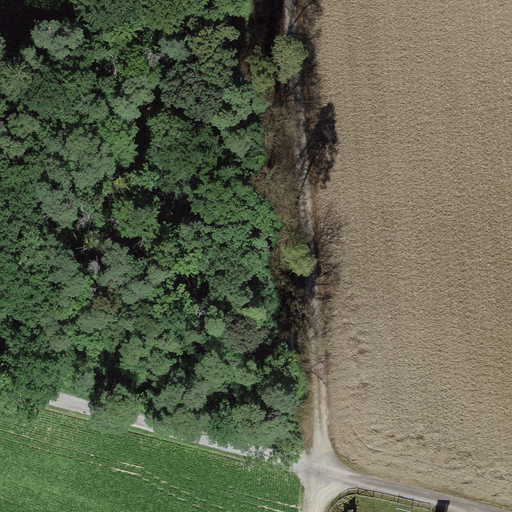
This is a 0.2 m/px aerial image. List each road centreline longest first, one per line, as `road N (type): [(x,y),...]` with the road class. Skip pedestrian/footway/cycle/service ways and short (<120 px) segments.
road 1 (track): [(291,0),(323,435),(314,511)]
road 2 (track): [(0,376),(481,511)]
